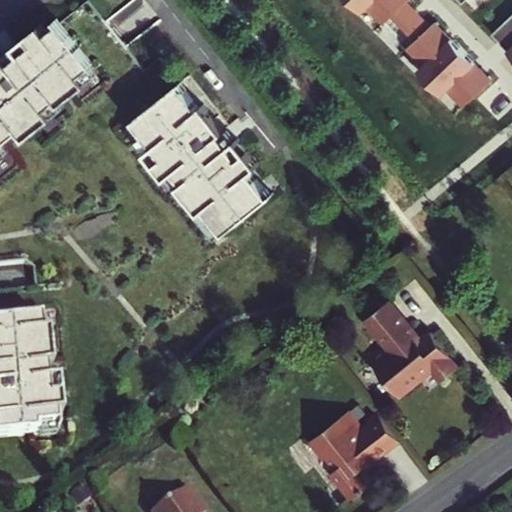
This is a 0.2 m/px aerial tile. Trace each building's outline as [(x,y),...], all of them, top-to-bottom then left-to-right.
[(360,0),(384,24),(409,0),(360,0)] [(511,16),(493,35),(511,55),(511,16)] [(0,142),(19,128),(25,136),(52,115),(45,107),(57,99),(60,103),(75,91),(71,86),(83,76),(80,72),(92,63),(61,22),(49,31),(42,23),(15,44),(22,53),(11,61),(7,56),(0,60),(0,142)] [(436,23),(407,51),(463,109),(492,81),(436,23)] [(87,82),(83,76),(71,86),(75,91),(87,82)] [(182,85),(134,121),(163,159),(156,165),(167,180),(175,174),(184,184),(179,188),(200,215),(204,212),(224,237),(271,201),(251,175),(260,169),(238,142),(229,149),(221,138),(226,134),(205,107),(201,110),(182,85)] [(388,300),(363,319),(384,345),(386,348),(370,361),(398,397),(417,382),(414,380),(429,368),(440,382),(456,370),(443,355),(446,353),(430,333),(419,342),(414,336),(415,334),(388,300)] [(0,436),(43,432),(42,427),(58,425),(56,414),(62,413),(59,396),(49,397),(45,367),(51,367),(47,332),(40,333),(38,317),(0,321),(0,436)] [(370,361),(386,348),(384,345),(367,358),(370,361)] [(458,368),(446,353),(443,355),(456,370),(458,368)] [(417,382),(398,397),(399,399),(431,375),(438,384),(440,382),(429,368),(414,380),(417,382)] [(367,464),(399,440),(377,412),(366,421),(367,424),(362,428),(347,409),(307,440),(317,454),(323,454),(324,456),(333,468),(328,472),(349,500),(371,482),(361,469),(359,467),(366,462),(367,464)] [(364,419),(366,421),(377,412),(375,410),(364,419)] [(200,511),(181,487),(149,511),(200,511)]
